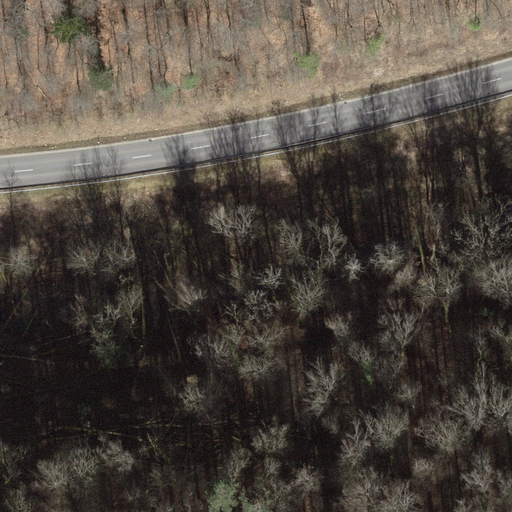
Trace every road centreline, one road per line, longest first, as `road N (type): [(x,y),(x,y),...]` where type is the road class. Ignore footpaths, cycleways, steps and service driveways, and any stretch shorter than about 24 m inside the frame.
road 1 (tertiary): [(0,173),(372,112),(511,72)]
road 2 (track): [(511,285),(46,388)]
